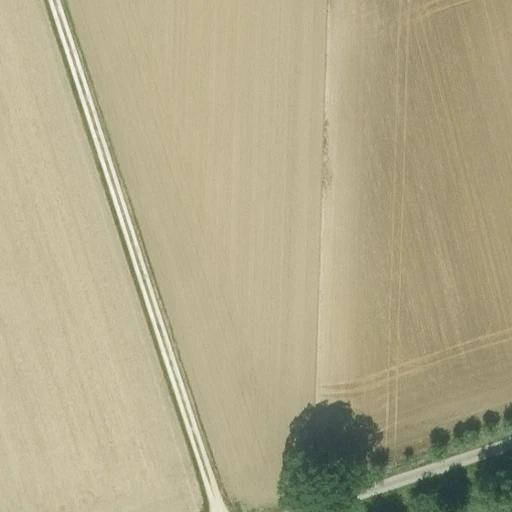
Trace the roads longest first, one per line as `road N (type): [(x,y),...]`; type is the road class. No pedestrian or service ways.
road 1 (track): [(219,511),(53,0)]
road 2 (unclassified): [(294,511),(511,441)]
